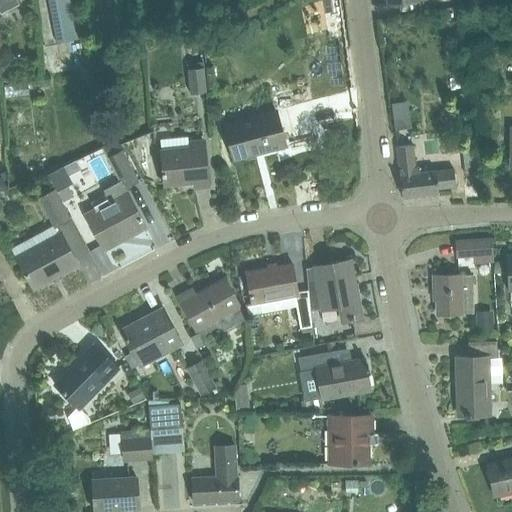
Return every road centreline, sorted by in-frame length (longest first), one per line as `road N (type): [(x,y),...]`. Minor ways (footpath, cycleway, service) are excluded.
road 1 (residential): [(17,511),(13,383),(33,344),(81,310),(226,236),(269,225),(378,221)]
road 2 (unclassified): [(451,511),(399,343),(378,221)]
road 3 (unclassified): [(378,221),(353,0)]
road 4 (residential): [(378,221),(511,217)]
